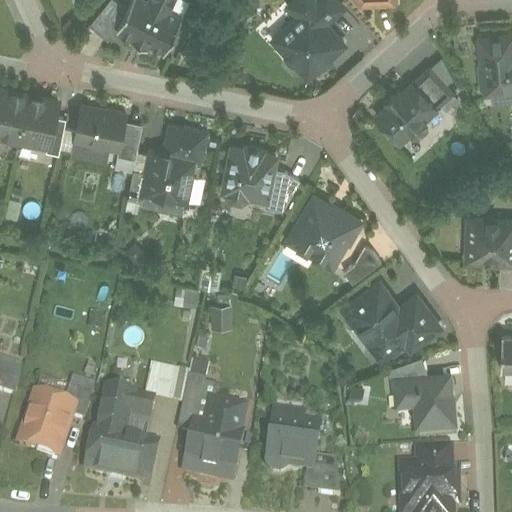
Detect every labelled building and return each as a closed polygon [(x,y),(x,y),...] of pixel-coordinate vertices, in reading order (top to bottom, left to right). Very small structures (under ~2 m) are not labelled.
[(134,5),(127,0),(113,0),(97,22),(116,37),(123,28),(134,5)] [(136,0),(134,5),(123,28),(169,49),(187,9),(177,4),(179,0),(136,0)] [(270,42),(307,83),(346,48),(342,44),(345,42),(340,36),(348,30),(337,18),(343,12),(332,0),(290,0),(283,7),(295,20),(270,42)] [(348,0),(359,10),(397,9),(396,0),(348,0)] [(78,34),(88,23),(78,14),(68,26),(78,34)] [(511,31),(476,35),(482,98),(511,95),(511,31)] [(412,82),(438,110),(440,108),(452,96),(455,94),(428,66),(412,82)] [(66,94),(2,81),(0,91),(0,134),(54,145),(56,145),(62,115),(66,94)] [(382,109),(372,119),(399,147),(410,136),(419,137),(426,130),(425,122),(438,110),(412,82),(401,92),(399,89),(380,107),(382,109)] [(457,102),(452,96),(440,108),(445,113),(457,102)] [(132,108),(86,99),(78,139),(124,147),(129,119),(132,108)] [(71,117),(62,115),(56,145),(54,145),(54,148),(64,150),(71,117)] [(149,123),(129,119),(124,147),(123,152),(143,156),(149,123)] [(173,120),(167,150),(202,157),(208,158),(213,127),(173,120)] [(248,144),(234,142),(227,191),(233,192),(232,197),(254,200),(254,196),(271,198),(276,199),(282,166),(284,150),(273,148),(274,143),(249,139),(248,144)] [(167,150),(154,148),(150,170),(147,189),(145,197),(193,206),(202,157),(167,150)] [(289,167),(282,166),(276,199),(271,198),(270,203),(288,206),(307,178),(289,167)] [(147,189),(150,170),(140,168),(136,187),(147,189)] [(359,221),(311,194),(285,239),(287,240),(284,246),(329,272),(359,221)] [(511,218),(465,216),(463,266),(511,267),(511,218)] [(140,239),(128,251),(140,262),(151,251),(140,239)] [(378,263),(369,252),(363,248),(352,266),(342,274),(352,285),(378,263)] [(252,274),(240,272),(238,283),(250,285),(252,274)] [(269,283),(261,275),(254,281),(261,290),(269,283)] [(379,280),(338,311),(379,365),(403,348),(408,355),(441,330),(413,292),(397,304),(379,280)] [(173,301),(193,306),(197,290),(177,285),(173,301)] [(240,302),(214,303),(215,328),(241,327),(240,302)] [(105,329),(107,313),(96,311),(93,327),(105,329)] [(511,338),(500,338),(499,372),(511,372),(511,338)] [(0,373),(10,377),(6,391),(17,395),(27,365),(3,358),(0,367),(0,373)] [(386,373),(389,380),(427,378),(420,360),(386,373)] [(161,400),(189,405),(195,377),(196,372),(156,364),(150,396),(162,398),(161,400)] [(0,408),(6,391),(10,377),(0,373),(0,408)] [(198,421),(209,424),(214,399),(221,400),(224,388),(211,385),(212,380),(195,377),(189,405),(184,428),(196,431),(198,421)] [(453,441),(449,377),(427,378),(389,380),(391,422),(413,420),(414,443),(453,441)] [(78,378),(70,401),(83,406),(81,412),(90,415),(100,385),(78,378)] [(351,384),(348,400),(360,403),(363,387),(351,384)] [(161,400),(162,398),(150,396),(107,387),(90,471),(158,484),(166,442),(132,435),(135,422),(156,426),(161,400)] [(38,390),(19,446),(64,462),(81,412),(83,406),(70,401),(38,390)] [(187,473),(240,483),(250,432),(248,432),(253,407),(221,400),(214,399),(209,424),(198,421),(196,431),(187,473)] [(315,472),(320,473),(322,457),(326,422),(308,420),(310,407),(279,403),(271,467),(315,472)] [(412,467),(397,468),(398,511),(458,511),(457,478),(451,478),(450,450),(412,451),(412,467)] [(344,460),(322,457),(320,473),(315,472),(312,490),(340,494),(344,460)]
